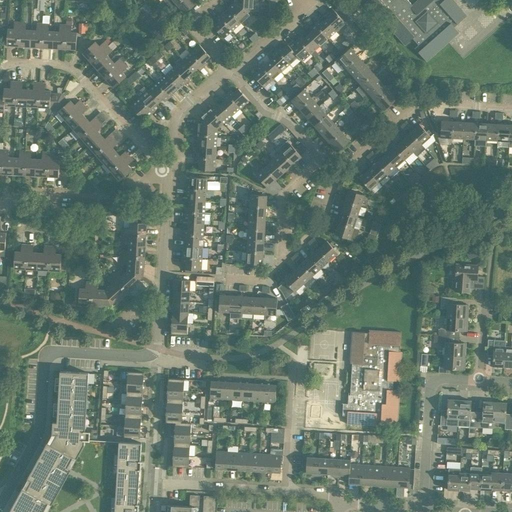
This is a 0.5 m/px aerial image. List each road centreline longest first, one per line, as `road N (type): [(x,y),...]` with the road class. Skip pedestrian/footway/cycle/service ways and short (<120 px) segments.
road 1 (residential): [(0,504),(38,433),(45,359),(59,352),(145,357),(156,348)]
road 2 (residential): [(0,68),(13,61),(71,67),(163,170)]
road 3 (residential): [(334,174),(413,104),(511,107)]
road 4 (residential): [(156,348),(163,170)]
road 5 (residential): [(425,508),(429,387),(437,378),(478,380)]
road 6 (residential): [(287,491),(151,483)]
road 7 (residential): [(322,162),(228,71)]
road 8 (residential): [(287,491),(292,363)]
road 9 (residential): [(163,170),(172,161),(174,116),(228,71)]
